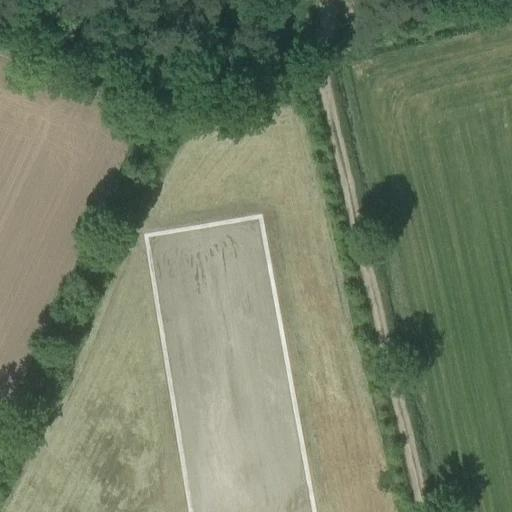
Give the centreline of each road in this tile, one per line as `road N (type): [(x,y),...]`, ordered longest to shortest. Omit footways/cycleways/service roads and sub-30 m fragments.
road 1 (track): [(420,511),(320,63)]
road 2 (track): [(320,63),(158,71),(0,10)]
